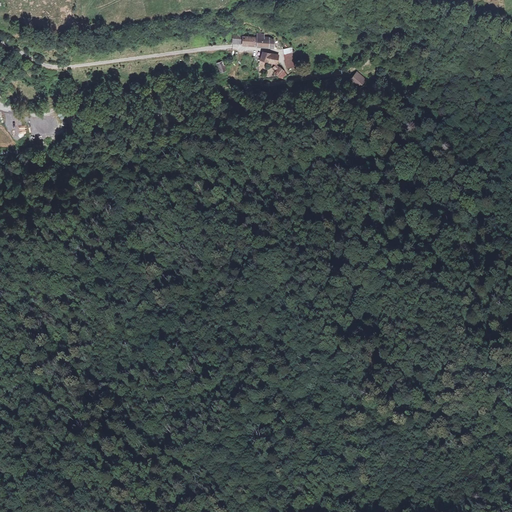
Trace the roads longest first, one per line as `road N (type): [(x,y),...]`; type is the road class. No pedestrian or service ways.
road 1 (track): [(11,109),(350,70),(368,61),(368,40),(325,0)]
road 2 (unclassified): [(0,41),(49,67),(231,46)]
road 3 (track): [(368,61),(424,76),(464,76),(511,98)]
